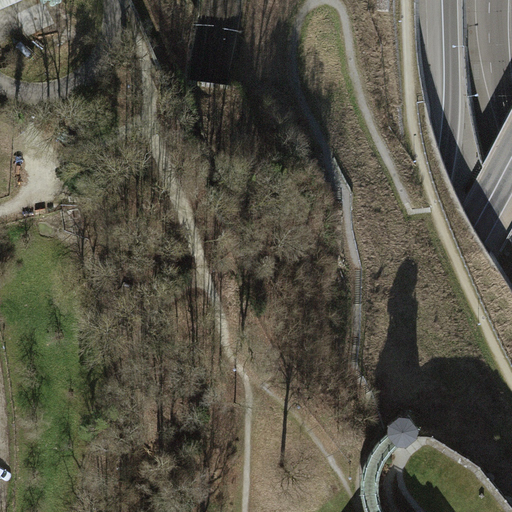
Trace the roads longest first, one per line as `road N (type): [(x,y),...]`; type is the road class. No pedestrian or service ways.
road 1 (trunk): [(450,0),(453,113),(437,251),(403,347)]
road 2 (trunk): [(403,347),(511,172)]
road 3 (trunk): [(283,511),(403,347)]
road 4 (residential): [(0,84),(16,95),(54,94),(97,72),(115,35),(118,0)]
